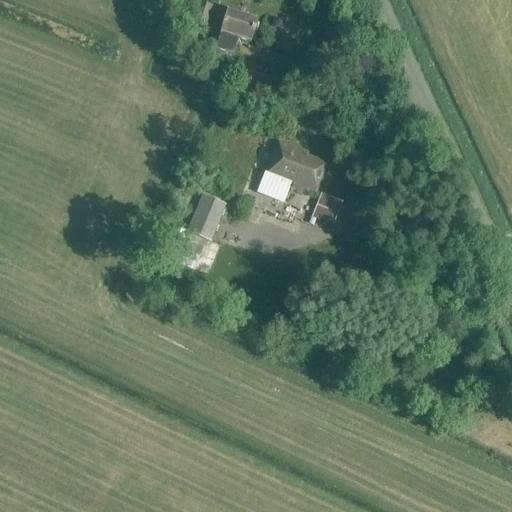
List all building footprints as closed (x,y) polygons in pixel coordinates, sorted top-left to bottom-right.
[(250,43),(256,22),(189,1),(183,21),(205,27),(206,24),(221,28),(219,34),(220,34),(215,50),(232,55),(237,39),(250,43)] [(321,94),(340,100),(343,91),(332,87),(331,90),(322,88),(321,94)] [(314,193),(325,166),(305,158),(306,154),(277,143),(263,177),(301,193),(303,189),(314,193)] [(342,204),(320,195),(310,219),(332,228),(342,204)] [(211,243),(225,207),(200,196),(186,233),(211,243)]
